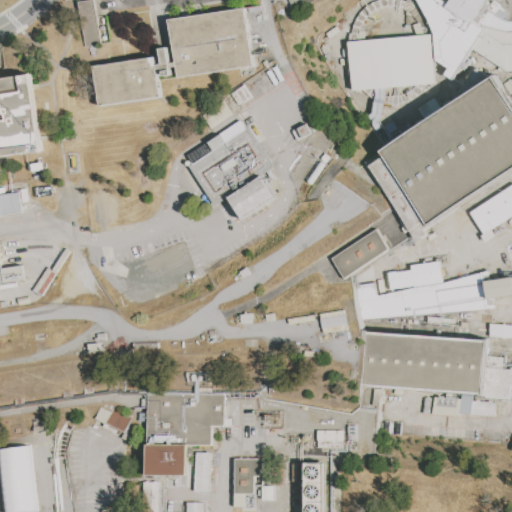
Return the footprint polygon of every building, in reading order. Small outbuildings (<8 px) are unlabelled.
[(487,0),(486,3),(489,5),(475,28),(471,26),(460,42),(435,27),(451,0),(487,0)] [(80,5),(87,50),(102,48),(96,2),(80,5)] [(169,20),(246,9),(254,67),(177,79),(169,20)] [(511,72),(508,73),(472,49),(485,28),(509,34),(511,33),(511,72)] [(349,43),(433,35),(437,84),(353,91),(349,43)] [(458,53),(445,46),(449,40),(462,49),(458,53)] [(93,68),(155,58),(161,97),(100,107),(93,68)] [(0,79),(30,75),(43,152),(0,158),(0,79)] [(380,152),(496,76),(511,100),(511,171),(428,226),(425,222),(411,232),(368,167),(383,157),(380,152)] [(189,167),(192,165),(186,156),(240,121),(246,130),(249,128),(275,167),(262,176),(278,200),(243,222),(228,199),(215,208),(199,184),(197,186),(192,178),(195,176),(189,167)] [(293,133),(307,126),(311,134),(297,141),(293,133)] [(470,214),(511,185),(511,219),(485,237),(470,214)] [(0,194),(19,192),(22,214),(0,217),(0,194)] [(331,259),(376,229),(390,250),(345,279),(331,259)] [(156,255),(168,293),(191,285),(178,247),(156,255)] [(113,266),(118,281),(142,273),(146,285),(122,293),(127,309),(164,296),(150,253),(113,266)] [(0,257),(2,269),(22,266),(24,281),(0,284),(0,257)] [(409,266),(440,262),(443,284),(413,288),(413,287),(389,290),(387,274),(410,271),(409,266)] [(358,320),(487,310),(486,301),(511,296),(511,277),(485,282),(483,274),(444,284),(401,291),(375,296),(373,283),(353,287),(358,320)] [(409,334),(422,333),(422,328),(434,327),(433,319),(422,320),(422,315),(408,316),(409,334)] [(511,338),(511,325),(487,324),(486,337),(511,338)] [(362,333),(485,341),(482,395),(358,387),(362,333)] [(98,338),(98,335),(107,334),(108,341),(99,342),(99,341),(96,341),(96,339),(98,338)] [(89,345),(99,344),(100,353),(90,354),(89,345)] [(146,395),(225,395),(225,428),(212,428),(212,446),(186,446),(186,477),(146,477),(146,395)] [(101,408),(111,413),(114,407),(133,416),(124,434),(130,437),(127,443),(120,439),(123,434),(108,427),(107,430),(103,427),(104,425),(94,420),(101,408)] [(48,431),(34,433),(33,428),(34,428),(33,420),(44,418),(46,426),(47,426),(48,431)] [(318,449),(318,432),(344,432),(344,448),(318,449)] [(0,481),(2,511),(29,511),(36,511),(30,446),(0,449),(0,481)] [(210,493),(194,492),(195,453),(212,453),(210,493)] [(234,494),(234,459),(262,459),(262,477),(254,477),(254,494),(234,494)] [(305,511),(305,464),(325,464),(325,511),(305,511)] [(335,487),(335,477),(345,477),(345,487),(335,487)] [(143,511),(143,482),(158,482),(158,511),(143,511)] [(187,511),(187,503),(202,503),(202,511),(187,511)]
